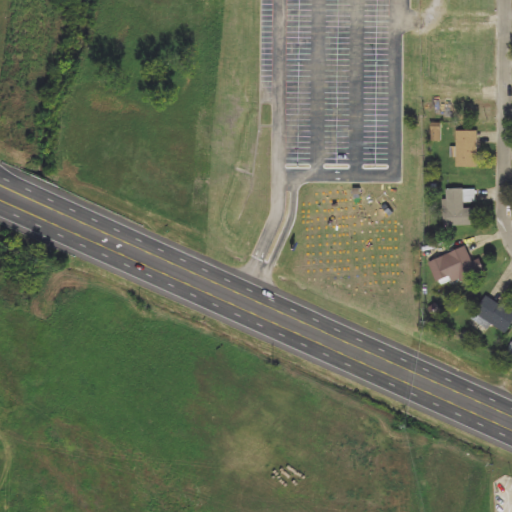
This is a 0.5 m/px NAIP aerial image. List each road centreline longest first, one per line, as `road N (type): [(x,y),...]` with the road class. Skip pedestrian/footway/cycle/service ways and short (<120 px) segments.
road 1 (primary): [(0,188),(511,422)]
road 2 (residential): [(511,234),(504,168),(506,0)]
